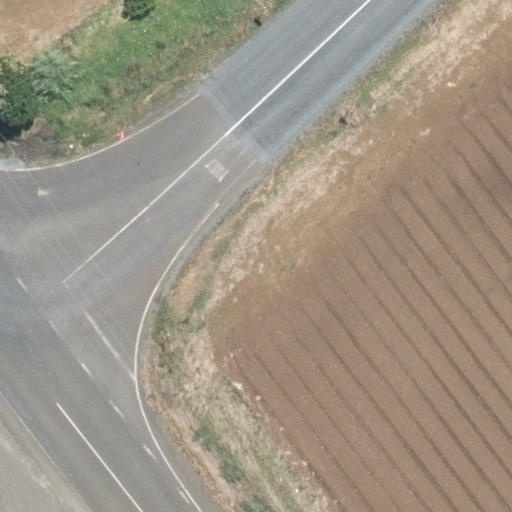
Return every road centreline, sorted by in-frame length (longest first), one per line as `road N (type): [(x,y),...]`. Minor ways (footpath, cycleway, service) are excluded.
road 1 (tertiary): [(0,330),(67,283),(370,0)]
road 2 (tertiary): [(139,511),(0,331)]
